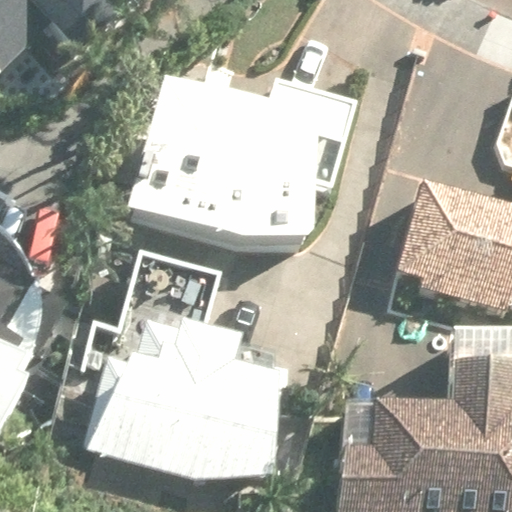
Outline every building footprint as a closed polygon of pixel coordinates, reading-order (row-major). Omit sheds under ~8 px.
[(145,0),(0,0),(0,84),(39,47),(67,76),(145,0)] [(115,244),(295,266),(299,163),(332,172),(341,123),(261,109),(256,135),(138,114),(115,244)] [(511,178),(505,177),(494,221),(385,195),(362,292),(511,327),(511,178)] [(0,434),(21,400),(12,395),(15,391),(17,386),(19,382),(21,377),(23,373),(25,368),(26,363),(28,359),(29,354),(29,349),(30,344),(31,339),(31,334),(31,329),(31,324),(30,319),(30,315),(29,310),(28,305),(27,300),(25,295),(24,291),(22,286),(20,282),(18,277),(15,273),(13,269),(10,264),(7,260),(4,257),(1,253),(0,251),(0,226),(2,224),(1,224),(0,222),(0,434)] [(112,340),(90,336),(69,470),(178,500),(261,500),(257,413),(214,406),(218,377),(192,373),(205,292),(122,278),(112,340)] [(511,511),(511,404),(428,401),(426,438),(327,434),(324,511),(511,511)]
